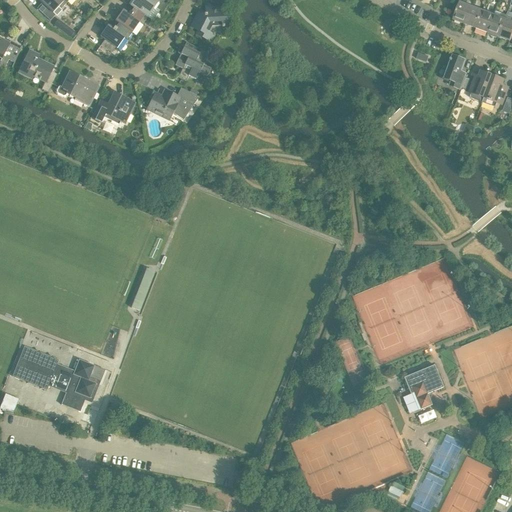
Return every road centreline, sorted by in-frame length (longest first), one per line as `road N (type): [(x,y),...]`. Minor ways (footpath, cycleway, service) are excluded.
road 1 (residential): [(188,0),(167,39),(134,71),(111,72),(74,49)]
road 2 (residential): [(377,0),(511,62)]
